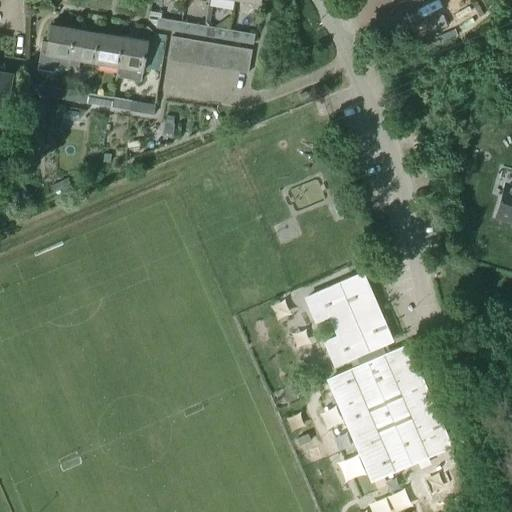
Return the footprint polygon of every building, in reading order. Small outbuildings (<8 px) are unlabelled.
[(150,12),(148,22),(156,27),(157,19),(160,20),(161,14),(150,12)] [(180,34),(182,23),(160,20),(157,19),(156,27),(155,29),(180,34)] [(204,38),(206,27),(182,23),(180,34),(204,38)] [(70,60),(75,30),(50,26),(47,44),(42,43),(38,66),(54,68),(55,57),(70,60)] [(228,42),(230,32),(206,27),(204,38),(228,42)] [(94,64),(99,34),(75,30),(70,60),(69,66),(78,68),(79,61),(94,64)] [(252,46),(254,36),(230,32),(228,42),(252,46)] [(118,68),(123,38),(99,34),(94,64),(118,68)] [(140,82),(147,42),(123,38),(118,68),(116,78),(140,82)] [(182,40),(171,38),(167,61),(179,63),(182,40)] [(428,38),(420,42),(424,49),(431,46),(428,38)] [(182,40),(179,63),(190,65),(194,42),(191,41),(182,40)] [(194,42),(190,65),(202,67),(206,44),(201,43),(194,42)] [(206,44),(202,67),(213,69),(217,45),(211,45),(206,44)] [(217,45),(213,69),(225,71),(229,47),(221,46),(217,45)] [(229,47),(225,71),(236,73),(240,49),(231,48),(229,47)] [(236,73),(247,75),(251,51),(240,49),(236,73)] [(0,122),(3,123),(11,76),(0,73),(0,122)] [(33,96),(34,86),(24,84),(22,94),(33,96)] [(66,101),(67,97),(62,97),(63,90),(34,86),(33,96),(66,101)] [(88,105),(90,95),(88,95),(63,90),(62,97),(67,97),(66,101),(88,105)] [(114,110),(115,106),(110,105),(111,99),(88,95),(90,95),(88,105),(114,110)] [(135,113),(137,103),(111,99),(110,105),(115,106),(114,110),(135,113)] [(164,126),(163,136),(173,137),(174,127),(173,127),(174,119),(166,118),(165,126),(164,126)] [(68,181),(52,188),(55,195),(71,188),(68,181)] [(511,189),(506,187),(497,216),(511,220),(511,189)] [(372,259),(364,263),(368,272),(376,269),(372,259)] [(380,347),(391,342),(362,275),(306,300),(316,322),(339,312),(348,334),(325,344),(335,366),(357,357),(362,367),(328,381),(372,481),(449,447),(406,348),(384,357),(380,347)] [(307,435),(296,439),(299,446),(310,442),(307,435)]
